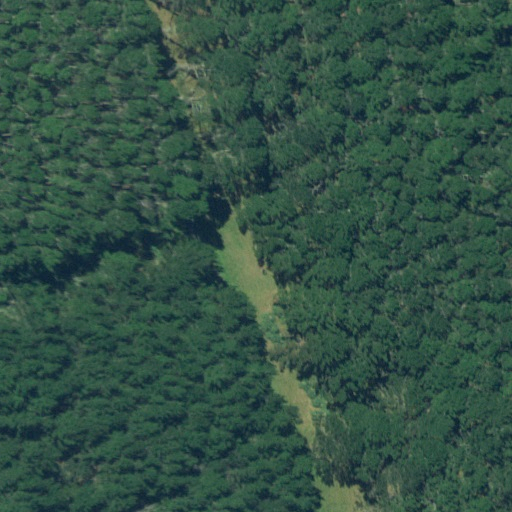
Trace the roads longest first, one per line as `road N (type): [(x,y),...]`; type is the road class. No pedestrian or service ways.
road 1 (unclassified): [(299,511),(131,0)]
road 2 (track): [(0,280),(197,206)]
